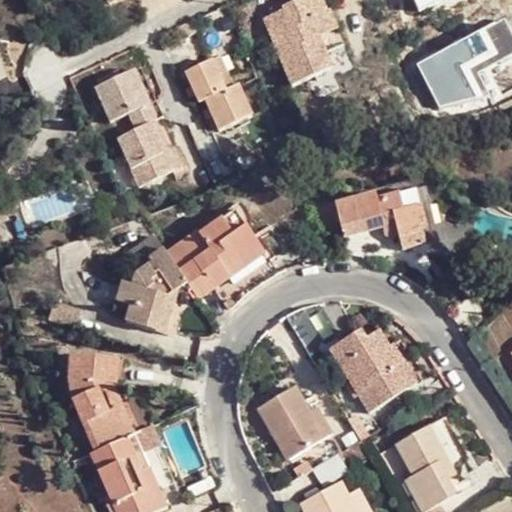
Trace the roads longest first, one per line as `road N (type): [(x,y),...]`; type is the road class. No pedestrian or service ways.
road 1 (residential): [(511,451),(416,310),(365,285),(310,282),(255,312),(224,365),(220,390),(233,458),(259,511)]
road 2 (residential): [(41,77),(205,0)]
